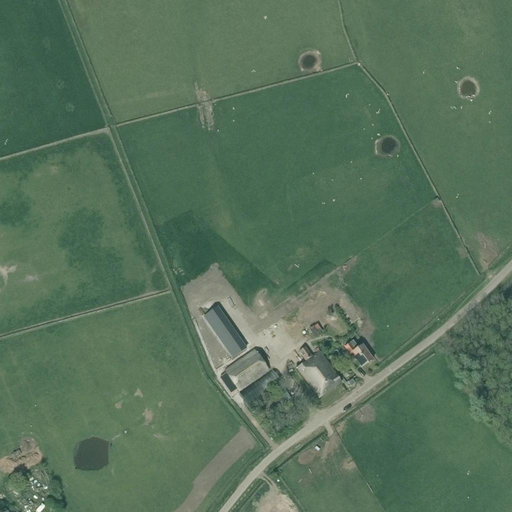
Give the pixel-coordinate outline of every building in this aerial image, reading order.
[(302,317),(300,318),(306,327),(305,327),(307,332),(309,331),(315,340),(323,334),(318,326),(330,317),(326,312),(334,305),(329,298),(307,313),(305,311),(300,314),(302,317)] [(243,338),(230,347),(236,355),(249,346),(243,338)] [(351,345),(346,349),(362,369),(373,361),(362,347),(356,351),(351,345)] [(307,362),(297,369),(319,399),(341,383),(320,353),(313,358),(306,348),(300,352),(307,362)] [(238,391),(239,393),(270,371),(255,350),(224,371),(226,374),(238,391)] [(226,374),(220,378),(229,392),(228,393),(230,396),(238,391),(226,374)]
